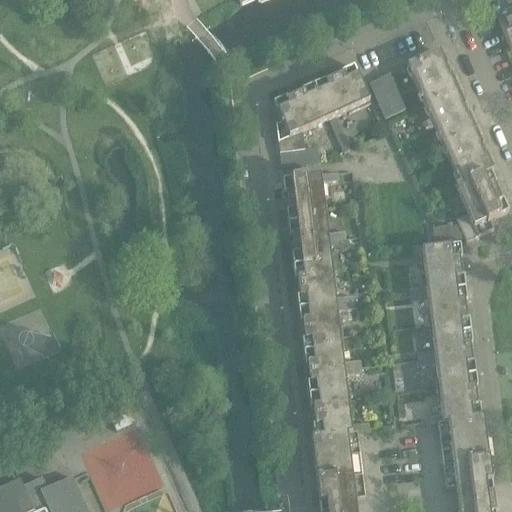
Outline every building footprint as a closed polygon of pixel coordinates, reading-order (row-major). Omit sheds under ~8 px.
[(511,54),(511,12),(495,20),(511,55),(511,54)] [(455,224),(465,246),(492,234),(488,225),(508,216),(490,177),(492,176),(439,55),(406,70),(459,188),(454,190),(467,219),(455,224)] [(370,108),(353,71),(338,77),(339,80),(328,84),(327,82),(298,95),(299,97),(289,102),(288,100),(273,107),(281,126),(275,129),(281,171),(319,167),(317,151),(304,153),(302,135),(329,124),(343,157),(349,154),(335,121),(347,115),(348,117),(370,108)] [(404,114),(389,79),(388,78),(369,87),(385,123),(404,114)] [(356,511),(355,503),(365,502),(357,436),(368,434),(368,428),(351,430),(350,417),(352,416),(349,393),(347,393),(345,379),(361,377),(360,364),(343,366),(342,352),(344,352),(341,328),(339,329),(337,315),(353,313),(352,300),(335,302),(334,288),(336,288),(333,264),(331,264),(329,251),(345,249),(344,235),(327,237),(326,224),(328,223),(325,200),(323,200),(321,186),(337,184),(336,177),(282,183),(284,200),(286,200),(288,211),(285,212),(289,243),(292,243),(293,254),(291,254),(294,286),(297,286),(298,297),(296,297),(305,372),(307,371),(309,383),(306,383),(310,415),(313,414),(314,426),(312,426),(313,441),(311,441),(319,511),(356,511)] [(433,232),(435,246),(451,244),(449,230),(433,232)] [(494,511),(494,507),(483,420),(480,420),(479,405),(476,406),(475,394),(477,394),(473,362),(471,363),(470,351),(472,351),(468,320),(466,320),(464,309),(467,308),(463,277),(460,277),(459,266),(461,265),(459,249),(419,254),(422,277),(424,277),(426,291),(409,293),(411,306),(427,304),(429,318),(427,318),(430,342),(432,341),(434,355),(417,357),(419,370),(435,368),(437,382),(435,382),(437,406),(440,406),(441,419),(425,421),(426,428),(437,426),(445,492),(455,491),(458,511),(457,511),(494,511)] [(108,417),(116,435),(136,426),(128,408),(108,417)] [(85,511),(72,481),(46,492),(42,483),(36,485),(36,484),(23,490),(19,482),(0,491),(0,511),(85,511)]
